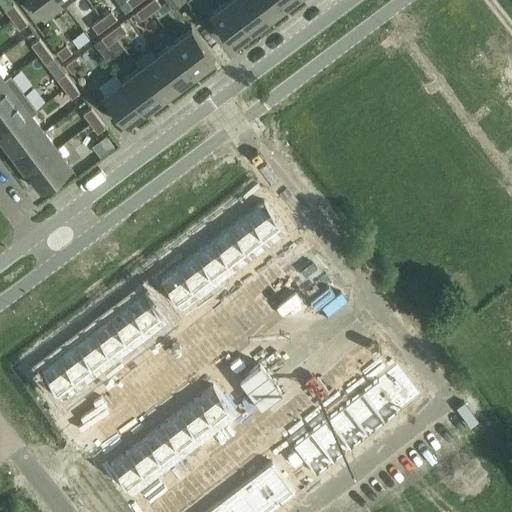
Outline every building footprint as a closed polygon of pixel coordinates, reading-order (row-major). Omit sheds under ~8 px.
[(32,0),(44,15),(62,1),(61,0),(32,0)] [(151,0),(145,5),(151,12),(160,6),(155,0),(151,0)] [(229,0),(211,14),(234,44),(253,30),(229,0)] [(229,0),(253,30),(270,17),(257,0),(229,0)] [(284,0),(257,0),(270,17),(287,4),(284,0)] [(13,4),(5,10),(12,20),(20,13),(13,4)] [(145,5),(136,11),(142,19),(151,12),(145,5)] [(110,11),(101,18),(107,25),(116,18),(110,11)] [(28,23),(20,13),(12,20),(19,29),(28,23)] [(107,25),(101,18),(92,25),(97,32),(107,25)] [(111,31),(117,38),(126,31),(120,24),(111,31)] [(191,28),(174,41),(197,72),(214,59),(191,28)] [(89,39),(82,30),(71,39),(78,47),(89,39)] [(111,31),(102,37),(107,45),(117,38),(111,31)] [(39,39),(31,45),(39,55),(47,49),(39,39)] [(174,41),(157,54),(180,85),(197,72),(174,41)] [(65,45),(57,51),(62,58),(71,52),(65,45)] [(54,58),(47,49),(39,55),(46,64),(54,58)] [(157,54),(140,67),(163,98),(180,85),(157,54)] [(75,58),(67,64),(72,71),(80,65),(75,58)] [(140,67),(122,80),(146,111),(163,98),(140,67)] [(58,80),(65,89),(73,83),(66,74),(58,80)] [(0,135),(0,137),(1,136),(31,114),(37,109),(11,75),(5,79),(0,82),(0,135)] [(122,80),(104,94),(127,125),(146,111),(122,80)] [(73,83),(65,89),(72,99),(80,93),(73,83)] [(91,108),(83,114),(90,123),(98,117),(91,108)] [(1,136),(14,154),(44,131),(31,114),(1,136)] [(106,127),(98,117),(90,123),(98,133),(106,127)] [(14,154),(27,171),(57,148),(44,131),(14,154)] [(113,146),(105,136),(92,145),(100,155),(113,146)] [(27,171),(40,189),(71,166),(57,148),(27,171)] [(264,199),(247,213),(270,244),(288,231),(264,199)] [(511,217),(507,211),(501,216),(508,225),(511,222),(511,217)] [(247,213),(229,226),(253,257),(270,244),(247,213)] [(229,226),(212,239),(236,270),(253,257),(229,226)] [(212,239),(195,252),(218,283),(236,270),(212,239)] [(195,252),(177,265),(201,296),(218,283),(195,252)] [(292,253),(283,261),(287,267),(297,260),(292,253)] [(283,261),(273,268),(278,274),(287,267),(283,261)] [(177,265),(159,278),(183,310),(201,296),(177,265)] [(258,279),(248,287),(253,293),(263,286),(258,279)] [(248,287),(238,294),(243,300),(253,293),(248,287)] [(145,289),(127,303),(151,334),(169,321),(145,289)] [(127,303),(110,316),(134,347),(151,334),(127,303)] [(223,305),(213,313),(218,319),(228,312),(223,305)] [(470,357),(511,323),(511,318),(503,308),(459,342),(470,357)] [(213,313),(204,320),(209,326),(218,319),(213,313)] [(110,316),(93,329),(116,360),(134,347),(110,316)] [(93,329),(75,342),(99,373),(116,360),(93,329)] [(75,342),(58,355),(82,387),(99,373),(75,342)] [(173,343),(163,351),(168,357),(178,350),(173,343)] [(370,347),(361,355),(366,361),(375,354),(370,347)] [(163,351),(153,358),(158,364),(168,357),(163,351)] [(58,355),(40,368),(64,400),(82,387),(58,355)] [(361,355),(351,362),(356,369),(366,361),(361,355)] [(396,364),(379,377),(403,408),(420,395),(396,364)] [(138,370),(129,377),(134,383),(143,376),(138,370)] [(336,374),(327,381),(332,388),(341,380),(336,374)] [(129,377),(119,384),(124,391),(134,383),(129,377)] [(379,377),(362,391),(386,422),(403,408),(379,377)] [(327,381),(317,388),(322,395),(332,388),(327,381)] [(213,383),(196,396),(220,428),(238,414),(234,409),(229,403),(224,397),(213,383)] [(234,389),(224,397),(229,403),(239,396),(234,389)] [(362,391),(344,404),(368,435),(386,422),(362,391)] [(104,396),(94,403),(99,409),(109,402),(104,396)] [(196,396),(179,410),(203,441),(220,428),(196,396)] [(239,396),(229,403),(234,409),(244,402),(239,396)] [(302,400),(292,407),(297,414),(307,407),(302,400)] [(244,402),(234,409),(238,414),(239,416),(248,408),(244,402)] [(94,403),(84,410),(89,417),(99,409),(94,403)] [(344,404),(327,417),(351,448),(368,435),(344,404)] [(292,407),(283,415),(288,421),(297,414),(292,407)] [(248,408),(239,416),(244,422),(253,415),(248,408)] [(179,410),(161,423),(186,454),(203,441),(179,410)] [(253,415),(244,422),(248,428),(258,421),(253,415)] [(327,417),(310,430),(334,462),(351,448),(327,417)] [(258,421),(248,428),(253,435),(263,427),(258,421)] [(161,423),(144,436),(168,467),(186,454),(161,423)] [(310,430),(292,444),(316,475),(334,462),(310,430)] [(266,432),(257,439),(262,445),(271,438),(266,432)] [(144,436),(127,449),(151,481),(168,467),(144,436)] [(271,438),(262,445),(266,452),(276,444),(271,438)] [(276,444),(266,452),(271,458),(281,450),(276,444)] [(127,449),(109,463),(133,494),(151,481),(127,449)] [(281,450),(271,458),(273,459),(276,464),(286,457),(281,450)] [(286,457),(276,464),(281,470),(291,463),(286,457)] [(273,459),(255,473),(279,504),(297,491),(286,477),(281,470),(276,464),(273,459)] [(291,463),(281,470),(286,477),(296,469),(291,463)] [(255,473),(238,486),(257,511),(268,511),(279,504),(255,473)] [(257,511),(238,486),(220,499),(230,511),(257,511)] [(230,511),(220,499),(204,511),(230,511)]
